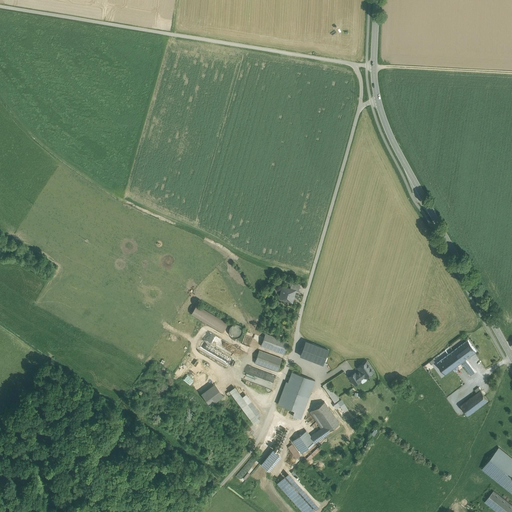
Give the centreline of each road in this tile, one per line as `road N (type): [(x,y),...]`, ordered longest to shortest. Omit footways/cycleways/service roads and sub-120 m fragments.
road 1 (track): [(377,99),(359,109),(268,420),(197,511)]
road 2 (track): [(256,344),(248,307),(259,287),(226,249),(75,168),(27,128),(0,92)]
road 3 (unclassified): [(373,66),(0,4)]
road 4 (secondary): [(373,66),(385,125),(511,357)]
road 5 (track): [(511,72),(373,66)]
